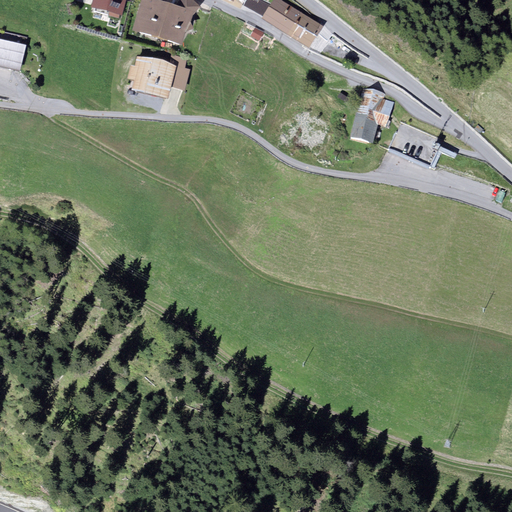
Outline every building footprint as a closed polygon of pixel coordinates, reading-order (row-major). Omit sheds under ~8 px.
[(91,0),(89,9),(121,18),(126,0),(91,0)] [(159,44),(170,6),(164,4),(163,0),(141,0),(131,36),(159,44)] [(181,0),(176,7),(170,6),(159,44),(183,51),(195,13),(201,8),(191,0),(181,0)] [(323,24),(285,0),(272,0),(262,15),(310,46),(323,24)] [(26,46),(0,39),(0,68),(20,74),(26,46)] [(171,53),(168,66),(175,67),(170,88),(184,92),(190,68),(184,67),(187,57),(171,53)] [(168,66),(136,58),(128,92),(167,101),(170,88),(175,67),(168,66)] [(387,91),(363,85),(350,138),(374,144),(379,124),(388,126),(394,99),(385,97),(387,91)] [(319,113),(300,102),(277,141),(295,151),(298,146),(318,157),(332,132),(314,121),(319,113)] [(400,121),(388,149),(433,167),(445,139),(400,121)]
